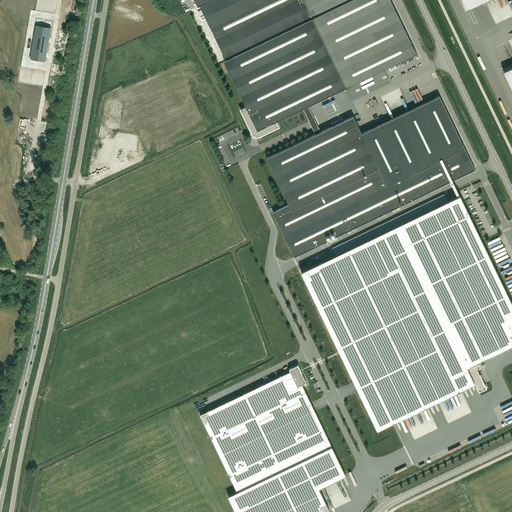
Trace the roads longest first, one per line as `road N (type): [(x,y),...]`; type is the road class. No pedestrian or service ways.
road 1 (unclassified): [(11,511),(59,280)]
road 2 (tertiary): [(511,192),(419,0)]
road 3 (primary): [(63,180),(91,14)]
road 4 (unclassified): [(75,181),(103,16)]
road 5 (tertiary): [(377,511),(511,444)]
road 6 (primary): [(19,403),(46,277)]
